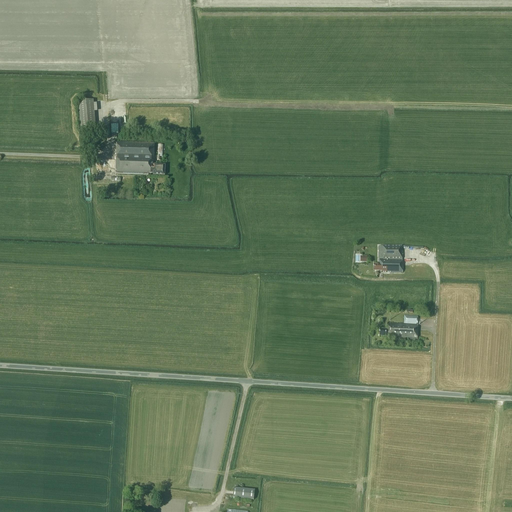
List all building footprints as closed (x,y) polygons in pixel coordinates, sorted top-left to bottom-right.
[(96,130),(94,100),(79,102),(81,131),(96,130)] [(155,143),(117,142),(116,174),(148,175),(148,173),(154,173),(154,175),(165,176),(165,165),(154,164),(155,143)] [(403,273),(402,246),(384,246),(379,246),(379,259),(379,264),(374,264),(374,271),(382,271),(382,273),(403,273)] [(418,315),(404,315),(404,324),(386,323),(386,329),(379,329),(379,336),(393,337),(393,338),(416,339),(418,315)] [(255,490),(235,488),(234,498),(255,499),(255,490)]
